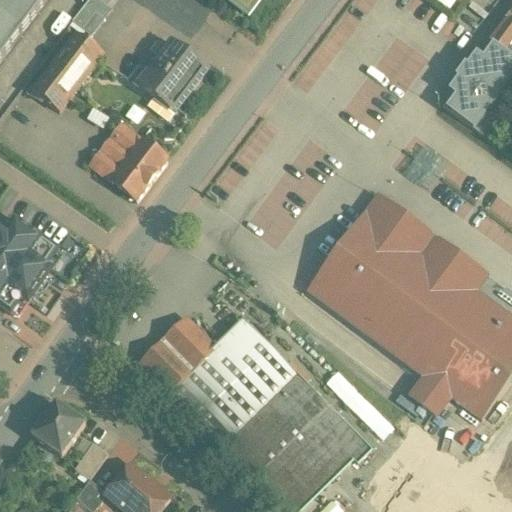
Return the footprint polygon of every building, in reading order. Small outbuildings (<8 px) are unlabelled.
[(0,0),(0,21),(21,37),(49,0),(0,0)] [(113,14),(95,0),(93,0),(87,8),(105,23),(113,14)] [(230,0),(246,12),(254,0),(230,0)] [(506,4),(500,0),(483,0),(477,9),(489,18),(494,21),(506,4)] [(477,9),(473,6),(464,20),(479,31),(489,18),(477,9)] [(105,23),(87,8),(73,25),(92,40),(105,23)] [(511,20),(492,47),(506,57),(511,48),(511,20)] [(0,65),(21,37),(0,21),(0,65)] [(78,39),(33,96),(60,116),(104,59),(78,39)] [(491,46),(471,73),(468,71),(459,83),(462,85),(444,111),(485,141),(511,99),(511,49),(506,57),(492,47),(491,46)] [(208,74),(173,47),(139,90),(154,102),(158,98),(174,109),(182,98),(187,102),(208,74)] [(121,133),(94,168),(94,172),(112,186),(143,146),(125,133),(121,133)] [(143,146),(112,186),(138,206),(169,166),(155,156),(157,154),(148,147),(147,149),(143,146)] [(488,278),(406,220),(397,222),(390,232),(385,228),(388,224),(372,212),(369,217),(367,215),(308,295),(359,330),(357,332),(431,386),(417,405),(435,419),(450,399),(482,424),(511,383),(511,321),(476,295),(487,279),(488,278)] [(52,276),(63,260),(15,226),(7,237),(0,231),(0,309),(18,322),(33,299),(40,304),(53,286),(46,281),(50,275),(52,276)] [(476,295),(511,321),(511,294),(504,289),(503,291),(487,279),(476,295)] [(86,428),(56,408),(33,442),(62,462),(86,428)] [(413,434),(367,497),(383,511),(407,478),(454,511),(511,511),(511,509),(468,476),(413,434)] [(94,448),(75,474),(90,485),(91,485),(109,459),(94,448)] [(163,511),(171,503),(132,470),(107,500),(121,511),(163,511)] [(454,511),(407,478),(389,503),(383,511),(382,511),(454,511)] [(103,495),(91,485),(90,485),(77,504),(86,511),(98,511),(103,507),(97,502),(103,495)]
